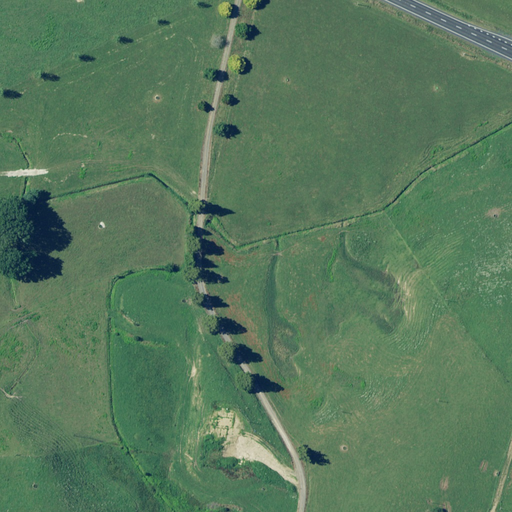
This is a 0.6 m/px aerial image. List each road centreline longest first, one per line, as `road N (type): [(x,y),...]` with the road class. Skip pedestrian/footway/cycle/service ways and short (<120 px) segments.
road 1 (unknown): [(298,511),(301,479),(291,449),(197,282),(207,132),(236,0)]
road 2 (trunk): [(399,0),(511,52)]
